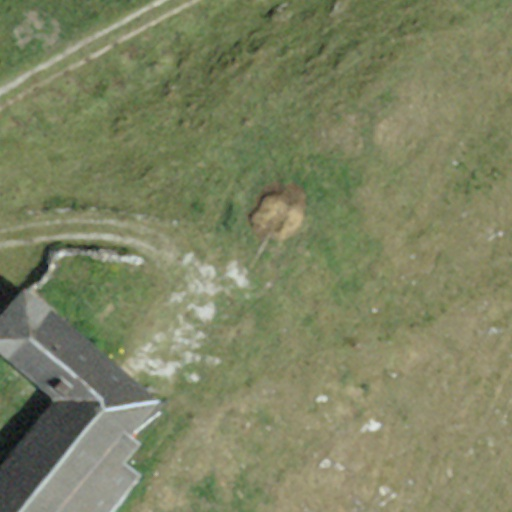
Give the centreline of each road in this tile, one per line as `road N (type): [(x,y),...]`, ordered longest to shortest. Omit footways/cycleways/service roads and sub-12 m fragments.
road 1 (track): [(0,240),(127,236),(202,283),(177,350)]
road 2 (track): [(185,0),(22,82),(0,102)]
